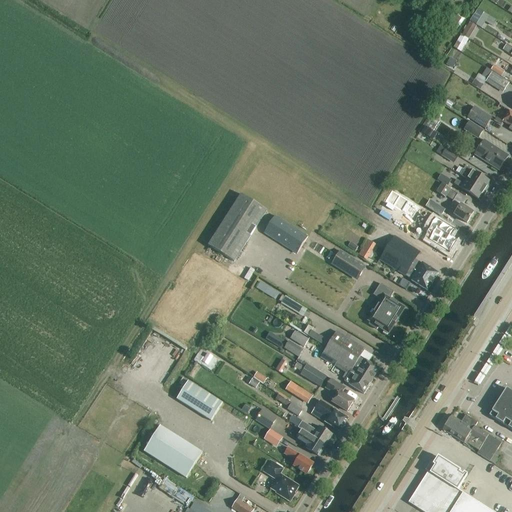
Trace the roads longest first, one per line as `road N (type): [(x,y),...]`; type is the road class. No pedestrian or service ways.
road 1 (unclassified): [(300,511),(511,177)]
road 2 (primary): [(369,511),(445,390)]
road 3 (primary): [(445,390),(511,285)]
